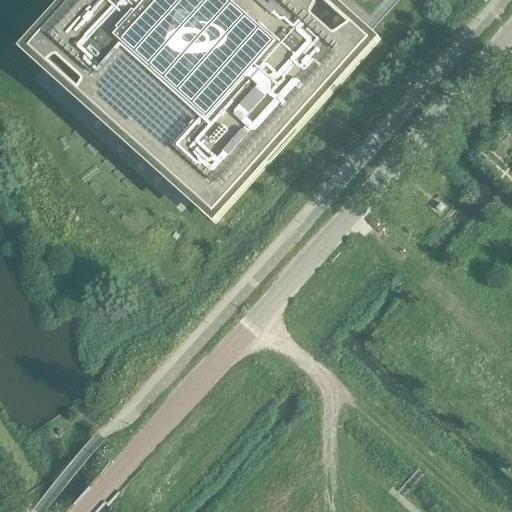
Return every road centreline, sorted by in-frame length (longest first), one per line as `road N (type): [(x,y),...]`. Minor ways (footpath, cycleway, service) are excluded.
road 1 (tertiary): [(83,511),(511,41)]
road 2 (track): [(480,511),(259,315)]
